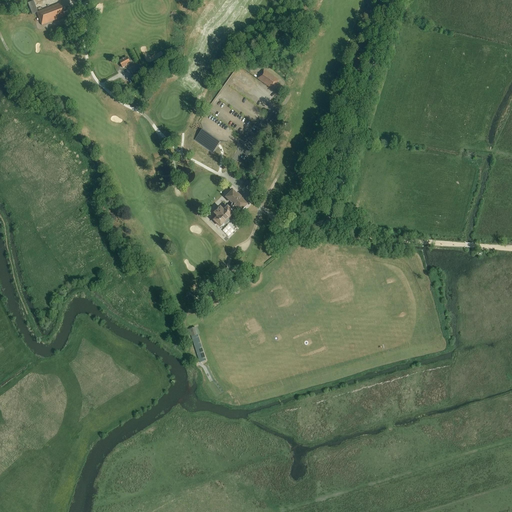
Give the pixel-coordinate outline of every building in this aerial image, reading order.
[(67,1),(36,13),(41,26),(72,14),(67,1)] [(130,69),(132,67),(130,65),(131,64),(127,58),(118,62),(122,68),(124,67),(125,68),(128,66),(130,69)] [(140,67),(132,71),(134,76),(143,72),(140,67)] [(279,81),(264,70),(258,79),(273,90),(279,81)] [(237,79),(250,88),(254,82),(240,73),(237,79)] [(207,139),(200,149),(218,161),(225,150),(207,139)] [(238,208),(240,211),(242,209),(243,210),(245,208),(244,207),(246,205),(244,204),(246,202),(237,194),(236,195),(233,192),(227,198),(232,203),(224,212),(220,209),(215,214),(218,218),(214,221),(221,228),(221,227),(222,227),(223,227),(224,226),(224,225),(224,224),(225,224),(227,224),(231,220),(231,218),(230,217),(234,214),(233,213),(238,208)] [(200,363),(207,361),(196,328),(188,330),(188,333),(190,333),(200,363)]
